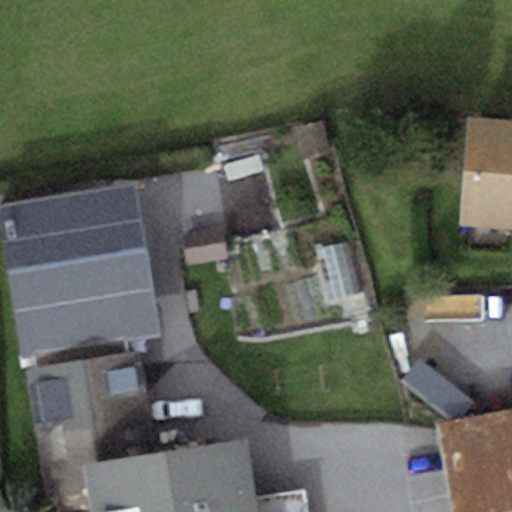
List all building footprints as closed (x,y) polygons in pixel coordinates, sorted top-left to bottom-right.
[(511,126),(477,124),(470,214),(511,216),(511,126)] [(107,187),(0,203),(0,204),(23,353),(32,351),(54,489),(97,483),(95,469),(152,460),(136,356),(134,356),(107,187)] [(511,511),(511,415),(447,426),(460,511),(511,511)] [(95,469),(97,483),(101,511),(249,511),(247,495),(239,446),(152,460),(95,469)] [(310,511),(307,487),(247,495),(249,511),(310,511)]
